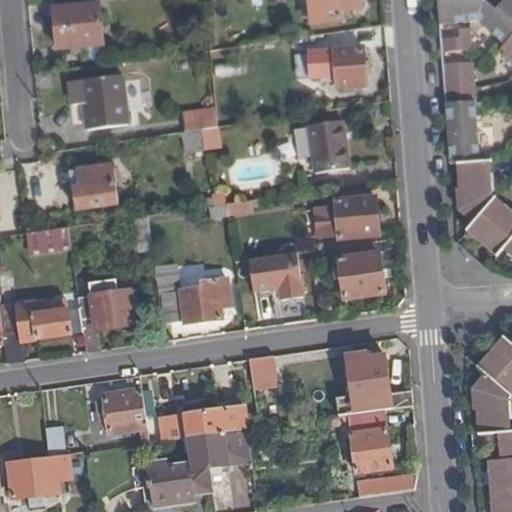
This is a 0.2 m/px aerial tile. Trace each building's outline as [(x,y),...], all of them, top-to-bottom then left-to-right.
[(311,0),(314,20),(343,17),(342,7),(363,6),(362,0),(311,0)] [(464,0),(438,0),(440,26),(476,23),(502,45),(496,51),(501,55),(498,59),(511,71),(511,70),(511,0),(499,0),(491,10),(482,3),(464,3),(464,0)] [(61,47),(82,45),(104,43),(101,2),(57,7),(61,47)] [(213,51),(220,50),(218,22),(210,23),(213,51)] [(453,40),(442,40),(443,54),(466,52),(465,31),(453,32),(453,40)] [(104,43),(82,45),(83,59),(105,57),(104,43)] [(337,65),(338,74),(339,85),(369,83),(366,46),(311,50),(313,66),(337,65)] [(245,69),(244,57),(219,60),(220,72),(245,69)] [(314,75),(338,74),(337,65),(313,66),(314,75)] [(468,65),(444,67),(452,167),(464,168),(468,215),(478,223),(471,232),(474,234),(471,238),(492,257),(495,254),(499,258),(507,250),(511,255),(511,219),(497,206),(501,201),(496,197),(493,165),(477,165),(468,65)] [(117,76),(67,81),(69,104),(77,103),(80,130),(121,126),(117,76)] [(203,128),(220,125),(218,110),(185,113),(188,130),(203,128)] [(346,167),(339,120),(305,124),(306,126),(310,156),(312,171),(346,167)] [(306,126),(291,128),(295,158),(310,156),(306,126)] [(207,148),(203,128),(188,130),(184,131),(187,151),(207,148)] [(77,207),(119,201),(116,180),(121,179),(119,167),(115,167),(114,164),(72,170),(77,207)] [(228,203),(232,203),(230,192),(214,195),(216,205),(228,203)] [(340,233),(341,238),(379,234),(377,196),(353,197),(353,194),(337,195),(337,206),(318,208),(319,234),(340,233)] [(256,209),(253,199),(232,203),(228,203),(229,212),(229,213),(256,209)] [(229,212),(228,203),(216,205),(209,206),(198,207),(199,216),(229,212)] [(140,249),(154,247),(149,215),(136,217),(140,249)] [(71,226),(29,232),(32,251),(73,246),(71,226)] [(345,286),(347,298),(387,292),(381,251),(341,258),(342,268),(338,270),(340,287),(345,286)] [(306,295),(301,252),(250,259),(254,291),(280,288),(282,299),(306,295)] [(183,290),(165,293),(169,324),(187,321),(187,323),(223,317),(222,304),(231,303),(228,278),(219,279),(203,280),(203,288),(183,290)] [(86,353),(103,350),(100,330),(136,324),(131,292),(80,299),(81,308),(83,329),(86,353)] [(5,344),(8,364),(26,362),(23,341),(73,334),(72,330),(83,329),(81,308),(68,309),(68,299),(18,305),(19,317),(2,320),(5,344)] [(1,308),(2,320),(19,317),(18,305),(1,308)] [(484,434),(473,435),(474,450),(504,448),(503,433),(510,432),(507,389),(511,384),(511,383),(509,380),(511,376),(511,339),(508,336),(504,340),(502,337),(480,363),(484,367),(481,371),(488,377),(480,385),(484,434)] [(414,405),(413,390),(391,394),(386,352),(369,355),(368,348),(349,351),(355,398),(358,398),(360,412),(386,409),(414,405)] [(277,354),(251,358),(256,388),(272,385),(271,375),(280,374),(277,354)] [(281,384),(280,374),(271,375),(272,385),(281,384)] [(161,440),(153,389),(143,390),(149,427),(151,441),(161,440)] [(149,427),(143,390),(106,395),(107,405),(99,406),(101,422),(109,421),(111,433),(149,427)] [(336,401),(338,415),(341,415),(348,414),(360,412),(358,398),(355,398),(336,401)] [(190,436),(250,427),(246,400),(227,402),(228,409),(187,414),(190,436)] [(386,409),(360,412),(348,414),(350,424),(352,443),(346,444),(348,460),(354,460),(356,471),(392,465),(386,409)] [(348,414),(341,415),(342,425),(350,424),(348,414)] [(253,459),(250,427),(190,436),(195,463),(195,467),(213,465),(253,459)] [(60,431),(47,433),(51,455),(57,454),(64,453),(60,431)] [(511,511),(511,431),(510,432),(511,457),(511,461),(504,461),(504,466),(500,466),(502,488),(506,488),(507,496),(503,496),(503,511),(511,511)] [(64,453),(57,454),(57,457),(12,463),(16,496),(31,494),(46,493),(61,491),(60,479),(74,477),(72,452),(64,453)] [(215,483),(213,465),(195,467),(195,463),(176,465),(172,466),(171,460),(150,463),(156,503),(199,496),(198,492),(197,485),(215,483)] [(416,489),(419,473),(358,481),(360,497),(416,489)] [(197,485),(198,492),(216,489),(215,483),(197,485)] [(46,493),(31,494),(33,507),(48,505),(46,493)] [(216,494),(218,511),(226,511),(224,493),(216,494)]
